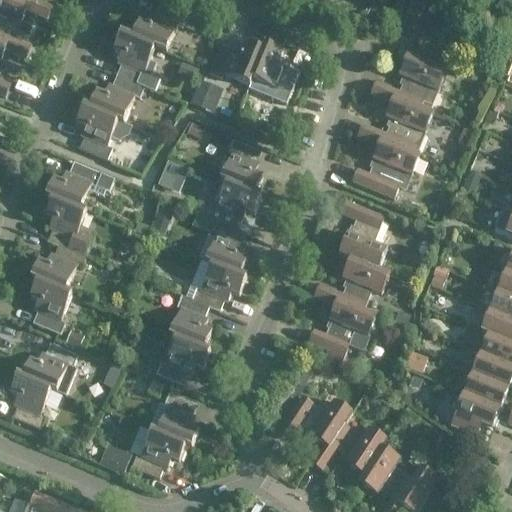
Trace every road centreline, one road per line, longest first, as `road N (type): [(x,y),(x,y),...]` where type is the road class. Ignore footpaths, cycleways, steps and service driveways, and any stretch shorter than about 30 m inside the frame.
road 1 (residential): [(251,475),(239,393),(314,196),(310,167),(345,51)]
road 2 (residential): [(0,265),(30,157),(85,29),(117,0)]
road 3 (residential): [(137,508),(0,447)]
